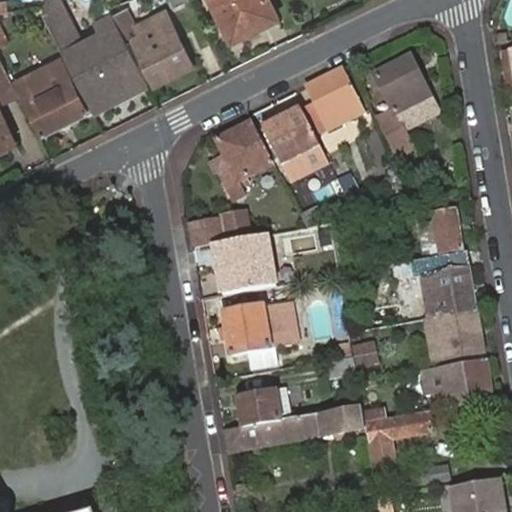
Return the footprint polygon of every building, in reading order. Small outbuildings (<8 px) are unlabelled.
[(173,0),(178,9),(191,3),(189,0),(173,0)] [(275,15),(266,0),(210,0),(233,43),(256,32),(253,26),(275,15)] [(0,3),(0,13),(8,13),(7,3),(0,3)] [(94,98),(99,108),(139,89),(149,84),(138,63),(115,20),(97,29),(102,39),(81,49),(60,6),(45,14),(44,15),(61,46),(58,48),(87,101),(94,98)] [(134,40),(157,86),(196,66),(173,21),(141,36),(126,10),(115,16),(129,43),(134,40)] [(279,24),(275,15),(253,26),(256,32),(258,35),(279,24)] [(0,20),(0,49),(11,44),(0,20)] [(26,103),(44,137),(88,115),(70,80),(59,59),(15,81),(26,103)] [(0,94),(14,88),(0,61),(0,94)] [(414,62),(409,64),(419,86),(424,84),(414,62)] [(377,79),(396,120),(433,103),(424,84),(419,86),(409,64),(377,79)] [(366,114),(344,71),(307,90),(328,133),(366,114)] [(0,152),(17,145),(0,107),(0,152)] [(320,147),(303,111),(265,130),(294,187),(311,178),(302,160),(315,153),(314,151),(320,147)] [(275,166),(254,125),(220,142),(228,158),(217,164),(229,189),(237,205),(248,199),(243,189),(248,186),(246,180),(275,166)] [(356,141),(367,171),(384,165),(374,135),(356,141)] [(338,179),(343,199),(357,195),(353,175),(338,179)] [(366,221),(380,218),(370,200),(349,204),(358,223),(366,221)] [(318,208),(300,217),(308,231),(329,227),(318,208)] [(443,258),(464,255),(456,213),(437,216),(439,232),(443,258)] [(246,216),(190,226),(194,251),(251,241),(246,216)] [(381,229),(380,218),(366,221),(368,231),(381,229)] [(341,276),(333,226),(329,227),(308,231),(298,233),(305,282),(341,276)] [(425,261),(443,258),(439,232),(421,235),(425,261)] [(478,313),(469,254),(464,255),(443,258),(425,261),(381,269),(383,283),(422,276),(429,322),(478,313)] [(295,305),(266,311),(225,317),(233,359),(249,356),(252,373),(277,368),(274,351),(302,346),(295,305)] [(486,354),(478,313),(429,322),(427,322),(433,363),(486,354)] [(356,348),(362,381),(381,378),(376,345),(356,348)] [(455,410),(493,403),(486,362),(423,373),(424,383),(440,380),(439,376),(449,375),(455,410)] [(344,387),(348,413),(363,410),(362,401),(359,385),(344,387)] [(239,399),(245,430),(283,423),(277,392),(239,399)] [(230,454),(367,430),(366,425),(364,414),(363,410),(348,413),(283,425),(283,423),(245,430),(226,433),(230,454)] [(364,414),(366,425),(388,421),(387,411),(364,414)] [(430,414),(399,419),(399,422),(370,427),(379,481),(398,478),(391,440),(434,434),(430,414)] [(412,474),(415,489),(451,483),(448,468),(412,474)] [(457,511),(506,511),(502,482),(454,489),(457,511)] [(380,507),(378,499),(377,496),(361,499),(362,510),(367,509),(380,507)] [(391,505),(389,497),(384,498),(378,499),(380,507),(391,505)]
